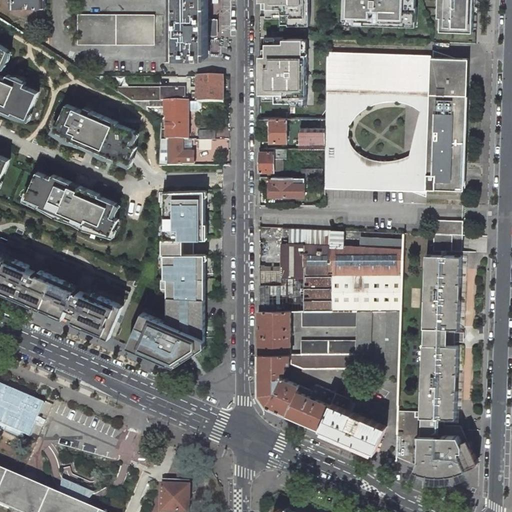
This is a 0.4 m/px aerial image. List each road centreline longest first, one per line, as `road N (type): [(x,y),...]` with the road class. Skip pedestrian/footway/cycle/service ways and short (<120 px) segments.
road 1 (unclassified): [(511,8),(495,511)]
road 2 (tertiary): [(241,424),(241,0)]
road 3 (primary): [(241,424),(0,319)]
road 4 (primary): [(0,333),(241,436)]
road 5 (primary): [(441,511),(241,424)]
road 6 (primary): [(241,436),(416,511)]
